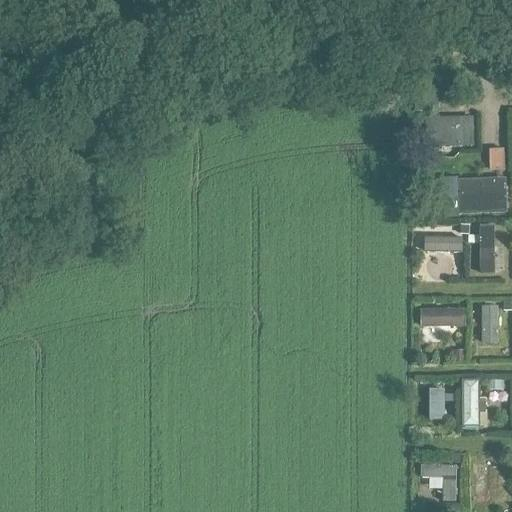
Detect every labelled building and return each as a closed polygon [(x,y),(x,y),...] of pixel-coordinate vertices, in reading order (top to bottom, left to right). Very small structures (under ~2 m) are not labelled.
[(414,116),(437,116),(437,98),(414,99),(414,116)] [(473,119),(429,120),(429,147),(473,147),(473,119)] [(502,154),(490,154),(490,170),(502,170),(502,154)] [(443,182),(443,220),(458,220),(458,214),(463,215),(507,213),(507,210),(506,183),(462,184),(456,185),(456,182),(443,182)] [(460,228),(460,236),(468,237),(469,228),(460,228)] [(481,276),(495,276),(494,228),(480,229),(481,276)] [(478,246),(478,238),(468,238),(468,246),(478,246)] [(426,239),(425,255),(463,256),(464,240),(426,239)] [(511,305),(503,306),(502,315),(511,315),(511,308),(511,305)] [(484,346),(499,346),(499,309),(484,309),(484,346)] [(421,311),(421,329),(466,329),(466,311),(421,311)] [(457,345),(457,338),(416,337),(416,353),(440,353),(440,345),(457,345)] [(455,353),(455,363),(463,363),(464,353),(455,353)] [(481,382),(463,382),(463,430),(481,430),(481,415),(486,415),(486,403),(481,404),(481,382)] [(486,392),(504,393),(504,383),(486,383),(486,392)] [(432,429),(432,390),(418,390),(418,429),(432,429)] [(444,468),(459,469),(460,459),(445,458),(444,468)] [(481,460),(481,506),(494,507),(494,460),(481,460)] [(420,469),(420,482),(428,482),(443,483),(442,494),(442,506),(455,506),(456,470),(420,469)]
